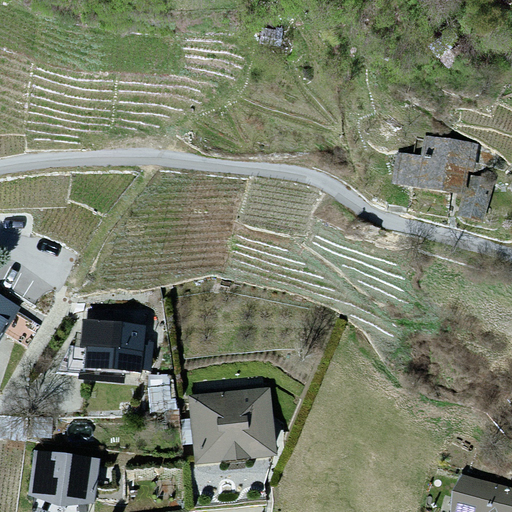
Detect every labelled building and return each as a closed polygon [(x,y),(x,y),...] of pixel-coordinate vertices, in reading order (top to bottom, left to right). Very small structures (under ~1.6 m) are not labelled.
[(228,96),(210,88),(204,103),(222,111),(228,96)] [(482,145),(406,137),(402,192),(472,200),(469,217),(497,225),(508,180),(482,177),(482,145)] [(0,354),(23,312),(0,299),(0,354)] [(154,332),(85,319),(75,373),(144,386),(154,332)] [(267,388),(193,397),(201,461),(275,451),(267,388)] [(115,511),(118,462),(47,457),(42,511),(115,511)] [(507,511),(511,495),(511,492),(465,479),(455,511),(507,511)]
